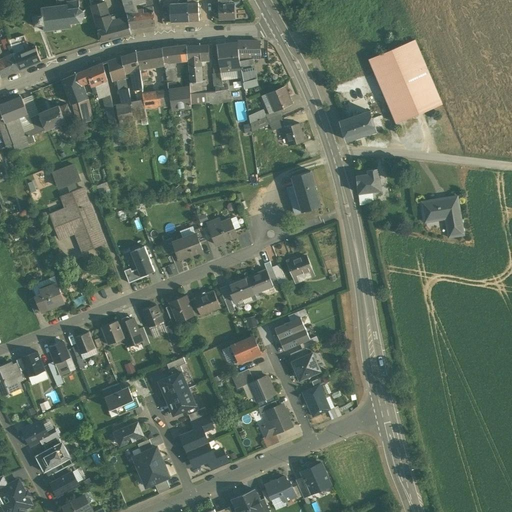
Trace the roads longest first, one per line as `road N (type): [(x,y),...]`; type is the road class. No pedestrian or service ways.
road 1 (residential): [(294,232),(0,352)]
road 2 (residential): [(0,93),(131,43),(277,29)]
road 3 (secondary): [(384,408),(332,155)]
road 4 (residential): [(312,440),(147,511)]
road 5 (residential): [(332,155),(511,166)]
road 6 (secondary): [(332,155),(277,29)]
